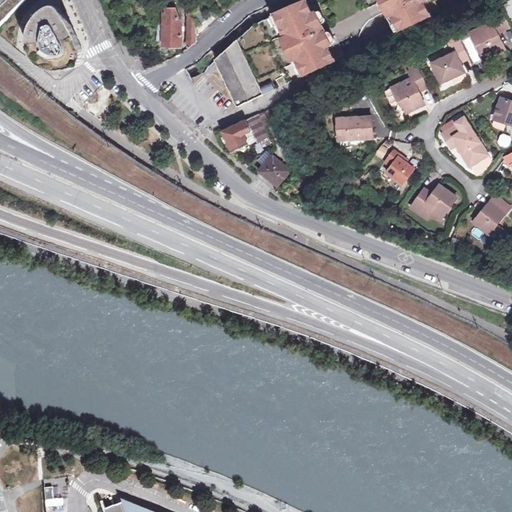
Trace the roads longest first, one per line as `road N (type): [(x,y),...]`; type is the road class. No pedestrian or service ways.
road 1 (trunk): [(0,162),(470,378)]
road 2 (trunk): [(511,383),(45,161)]
road 3 (trunk): [(0,215),(428,371),(470,378)]
road 4 (tertiary): [(136,93),(258,204),(511,301)]
road 5 (residential): [(511,69),(445,104),(430,127),(433,151),(478,189)]
road 6 (unclassified): [(263,0),(136,93)]
